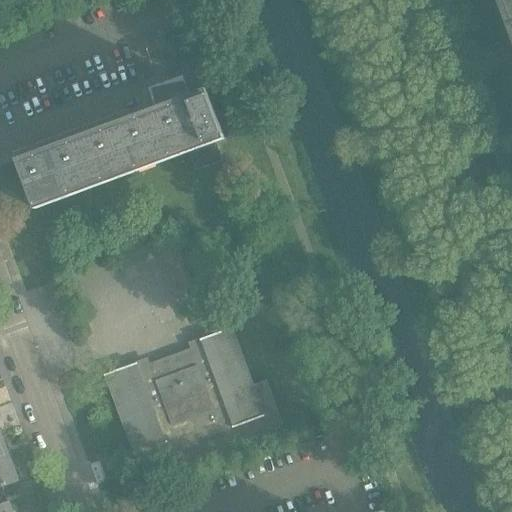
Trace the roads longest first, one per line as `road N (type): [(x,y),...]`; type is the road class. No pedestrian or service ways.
road 1 (tertiary): [(499,271),(410,34)]
road 2 (residential): [(81,511),(0,285)]
